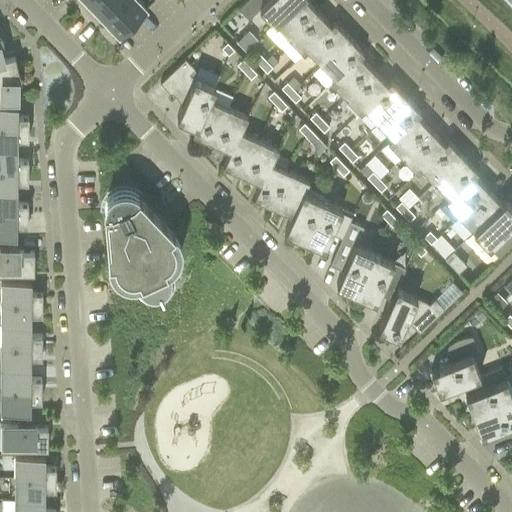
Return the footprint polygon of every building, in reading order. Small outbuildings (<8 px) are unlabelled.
[(121,0),(90,0),(88,3),(99,15),(99,16),(102,19),(121,0)] [(143,5),(138,0),(121,0),(102,19),(105,23),(106,22),(118,35),(146,8),(143,5)] [(274,22),(297,0),(245,0),(238,8),(248,19),(260,8),(274,22)] [(305,0),(297,0),(274,22),(288,37),(316,11),(305,0)] [(333,21),(330,25),(316,11),(288,37),(302,52),(334,22),(333,21)] [(320,64),(348,37),(334,22),(302,52),(303,53),(307,50),(320,64)] [(245,50),(251,45),(244,37),(238,43),(245,50)] [(331,82),(363,52),(348,37),(320,64),(334,78),(330,81),(331,82)] [(0,47),(0,44),(3,44),(0,38),(0,60),(14,57),(14,56),(3,59),(0,47)] [(228,55),(234,50),(227,42),(221,48),(228,55)] [(259,65),(265,59),(258,52),(252,58),(259,65)] [(360,56),(363,52),(331,82),(345,97),(373,70),(360,56)] [(17,82),(21,82),(14,57),(0,60),(0,97),(17,98),(17,82)] [(189,73),(194,68),(185,59),(160,82),(170,93),(171,92),(182,104),(176,117),(195,126),(192,134),(193,134),(214,86),(194,77),(194,78),(189,73)] [(243,72),(249,66),(242,59),(236,64),(243,72)] [(266,72),(272,67),(265,59),(259,65),(266,72)] [(250,79),(256,73),(249,66),(243,72),(250,79)] [(390,80),(387,84),(373,70),(345,97),(359,112),(391,81),(390,80)] [(377,123),(405,96),(391,81),(359,112),(360,113),(364,109),(377,123)] [(288,95),(294,89),(287,82),(281,88),(288,95)] [(209,99),(215,86),(214,86),(193,134),(212,142),(228,107),(209,99)] [(295,102),(301,97),(294,89),(288,95),(295,102)] [(274,104),(280,98),(273,91),(267,96),(274,104)] [(388,142),(420,111),(405,96),(377,123),(391,137),(387,141),(388,142)] [(281,111),(287,105),(280,98),(274,104),(281,111)] [(17,116),(17,105),(0,105),(0,127),(28,128),(28,116),(17,116)] [(224,166),(246,115),(228,107),(212,142),(229,150),(223,166),(224,166)] [(417,116),(420,112),(420,111),(388,142),(402,157),(430,130),(417,116)] [(316,125),(322,119),(315,112),(309,117),(316,125)] [(240,131),(247,116),(246,115),(224,166),(242,174),(258,139),(240,131)] [(323,132),(329,126),(322,119),(316,125),(323,132)] [(305,136),(311,130),(304,123),(298,128),(305,136)] [(28,139),(28,128),(0,127),(0,149),(17,149),(17,139),(28,139)] [(311,130),(305,136),(312,143),(318,157),(320,152),(326,146),(318,137),(311,130)] [(447,140),(444,144),(430,130),(402,157),(416,171),(448,141),(447,140)] [(254,198),(277,147),(258,139),(242,174),(260,182),(253,198),(254,198)] [(345,154),(351,149),(344,141),(338,147),(345,154)] [(434,183),(462,156),(448,141),(416,171),(417,172),(421,169),(434,183)] [(271,163),(278,148),(277,147),(254,198),(273,207),(289,171),(271,163)] [(17,159),(17,149),(0,149),(0,170),(28,171),(28,159),(17,159)] [(352,162),(358,156),(351,149),(345,154),(352,162)] [(336,168),(342,162),(335,155),(329,161),(336,168)] [(445,201),(477,171),(462,156),(434,183),(448,197),(444,200),(445,201)] [(343,175),(349,170),(342,162),(336,168),(343,175)] [(28,182),(28,171),(0,170),(0,192),(16,192),(17,182),(28,182)] [(285,230),(308,179),(289,171),(273,207),(291,215),(284,230),(285,230)] [(373,184),(379,179),(372,171),(366,177),(373,184)] [(474,175),(477,171),(445,201),(459,216),(487,189),(474,175)] [(304,190),(309,180),(308,179),(285,230),(304,239),(322,199),(304,190)] [(380,191),(386,186),(379,179),(373,184),(380,191)] [(134,192),(130,190),(125,189),(120,189),(116,190),(112,193),(108,196),(106,200),(105,205),(104,210),(108,261),(108,263),(109,267),(111,270),(113,274),(116,277),(120,279),(123,281),(127,282),(132,282),(136,282),(140,281),(141,280),(165,270),(168,269),(171,266),(174,263),(177,260),(178,256),(179,252),(180,248),(179,243),(178,239),(177,236),(174,232),(138,194),(138,195),(134,192)] [(505,200),(501,203),(487,189),(459,216),(473,231),(505,200)] [(16,203),(16,192),(0,192),(0,213),(27,214),(27,203),(16,203)] [(340,211),(342,207),(322,199),(304,239),(324,248),(330,233),(341,238),(342,238),(349,221),(351,216),(340,211)] [(511,207),(505,200),(473,231),(498,256),(511,243),(511,207)] [(402,214),(408,208),(401,201),(395,207),(402,214)] [(409,221),(414,215),(408,208),(402,214),(409,221)] [(387,222),(393,216),(386,209),(380,215),(387,222)] [(27,225),(27,214),(0,213),(0,236),(7,236),(16,236),(16,225),(27,225)] [(394,229),(400,223),(393,216),(387,222),(394,229)] [(363,227),(349,221),(342,238),(341,238),(330,264),(342,270),(336,284),(356,292),(374,252),(355,244),(363,227)] [(430,243),(436,238),(429,231),(423,236),(430,243)] [(436,238),(430,243),(437,251),(444,258),(453,251),(454,249),(440,234),(436,238)] [(7,246),(7,236),(0,236),(0,272),(33,273),(33,251),(18,251),(18,246),(7,246)] [(420,256),(426,250),(419,243),(413,249),(420,256)] [(453,251),(444,258),(457,272),(466,264),(453,251)] [(374,252),(356,292),(375,301),(379,294),(390,299),(396,287),(405,268),(393,262),(393,261),(374,252)] [(469,284),(479,274),(470,265),(460,274),(469,284)] [(511,276),(503,285),(511,293),(511,276)] [(31,292),(31,280),(1,280),(0,303),(42,303),(42,292),(31,292)] [(416,296),(396,287),(390,299),(378,327),(398,337),(406,320),(409,321),(409,322),(419,332),(444,308),(434,298),(429,303),(416,297),(416,296)] [(42,314),(42,303),(0,303),(0,324),(30,324),(30,314),(42,314)] [(510,327),(511,325),(511,317),(509,314),(503,320),(510,327)] [(30,335),(30,324),(0,324),(0,346),(41,346),(41,335),(30,335)] [(472,355),(478,352),(472,336),(466,337),(459,338),(453,341),(448,345),(446,346),(452,361),(430,370),(439,391),(467,380),(480,375),(472,355)] [(41,358),(41,346),(0,346),(0,365),(0,367),(30,368),(30,358),(41,358)] [(473,415),(511,398),(511,394),(501,366),(480,375),(467,380),(472,391),(465,394),(473,415)] [(30,378),(30,368),(0,367),(0,388),(41,389),(41,378),(30,378)] [(41,401),(41,389),(0,388),(0,411),(10,412),(27,412),(30,412),(30,401),(41,401)] [(481,435),(511,422),(511,398),(473,415),(481,435)] [(27,417),(27,412),(10,412),(10,421),(0,421),(0,447),(47,448),(47,427),(34,426),(34,421),(25,421),(25,417),(27,417)] [(44,466),(44,455),(14,455),(14,478),(55,478),(55,466),(44,466)] [(55,489),(55,478),(14,478),(14,499),(44,499),(44,489),(55,489)] [(44,510),(44,499),(14,499),(13,511),(54,511),(55,510),(44,510)]
